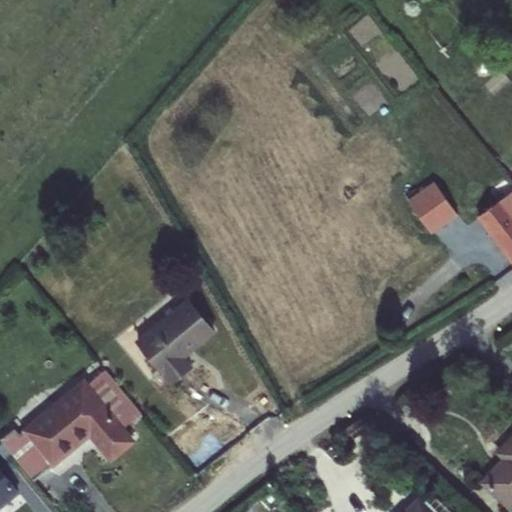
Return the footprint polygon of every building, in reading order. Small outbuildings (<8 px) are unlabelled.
[(434,175),(408,194),(432,226),(458,207),(434,175)] [(511,184),(479,210),(511,253),(511,184)] [(144,335),(176,377),(196,360),(188,349),(219,324),(197,294),(144,335)] [(3,429),(36,473),(94,425),(112,453),(134,436),(90,377),(26,428),(17,418),(3,429)] [(502,468),(483,487),(508,511),(509,511),(511,509),(511,441),(494,459),(502,468)] [(0,497),(20,482),(0,455),(0,497)] [(431,511),(413,494),(395,511),(431,511)]
